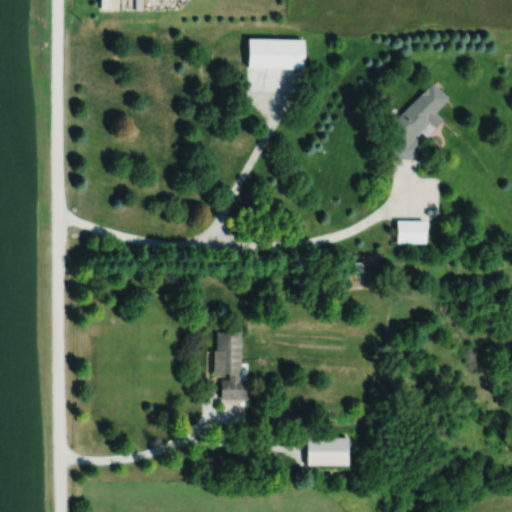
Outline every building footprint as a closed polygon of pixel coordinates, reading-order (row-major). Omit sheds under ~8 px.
[(304,68),(304,40),(248,40),(248,68),(304,68)] [(393,158),(418,158),(417,134),(426,133),(426,119),(429,119),(429,108),(392,109),(393,158)] [(396,242),(425,242),(425,219),(396,219),(396,242)] [(214,375),(221,376),(221,398),(245,398),(246,364),(241,364),(241,331),(215,330),(214,375)] [(307,464),(348,464),(348,436),(307,436),(307,464)]
